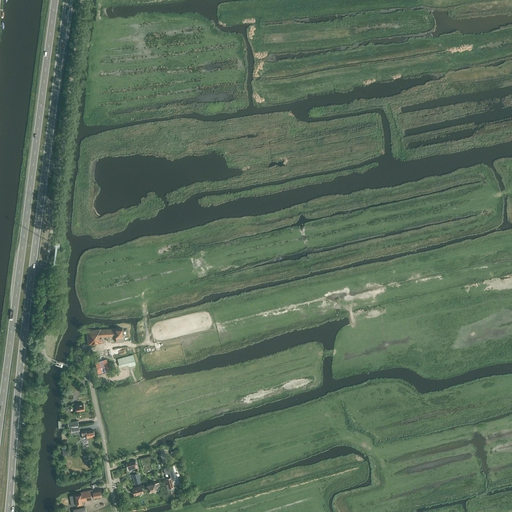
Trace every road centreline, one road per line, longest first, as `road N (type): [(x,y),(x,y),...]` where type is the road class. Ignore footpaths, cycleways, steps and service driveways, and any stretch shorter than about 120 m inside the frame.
road 1 (trunk): [(8,511),(67,0)]
road 2 (trunk): [(54,0),(0,418)]
road 3 (track): [(339,353),(355,357),(393,342),(437,348),(459,330),(511,312)]
road 4 (unclassified): [(118,511),(90,376),(68,367)]
